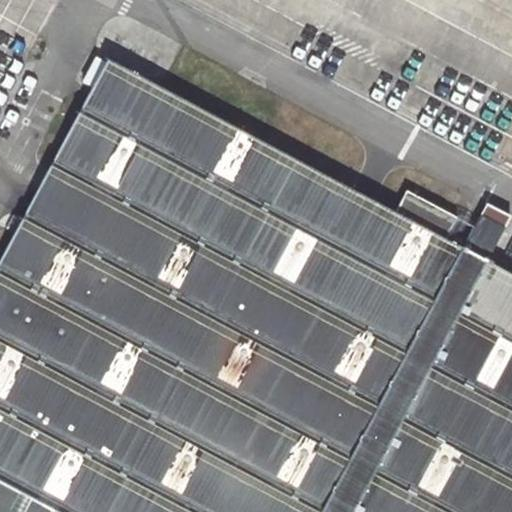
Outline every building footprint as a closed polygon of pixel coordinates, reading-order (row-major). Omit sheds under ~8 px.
[(87,91),(100,65),(91,60),(77,85),(87,91)] [(0,483),(53,511),(321,511),(459,252),(157,92),(102,62),(100,65),(87,91),(10,236),(0,254),(0,483)] [(508,219),(484,206),(459,252),(484,265),(508,219)] [(459,252),(321,511),(511,511),(511,280),(484,265),(459,252)] [(0,511),(53,511),(0,483),(0,511)]
